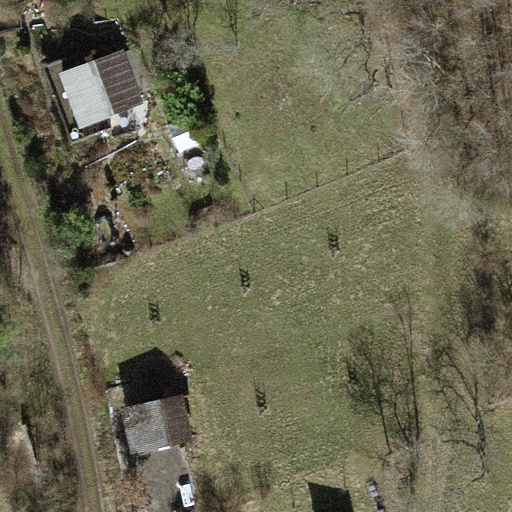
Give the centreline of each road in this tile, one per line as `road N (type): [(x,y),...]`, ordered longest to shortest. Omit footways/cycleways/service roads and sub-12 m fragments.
road 1 (track): [(434,511),(447,203),(423,96),(418,0)]
road 2 (track): [(92,511),(68,345),(0,141)]
